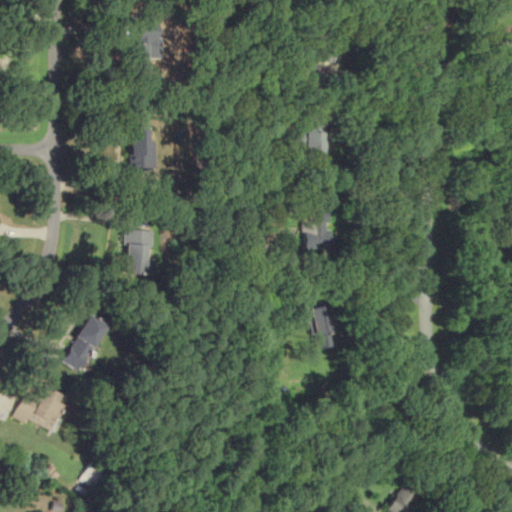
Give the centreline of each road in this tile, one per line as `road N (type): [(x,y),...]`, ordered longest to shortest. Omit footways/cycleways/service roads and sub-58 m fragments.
road 1 (residential): [(511,469),(455,422),(428,358),(426,0)]
road 2 (residential): [(54,0),(48,256),(0,330)]
